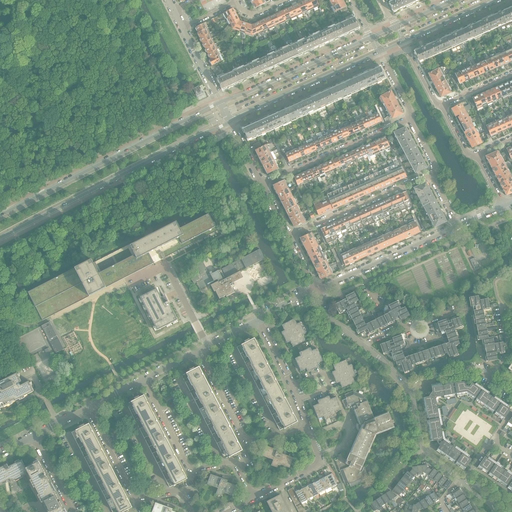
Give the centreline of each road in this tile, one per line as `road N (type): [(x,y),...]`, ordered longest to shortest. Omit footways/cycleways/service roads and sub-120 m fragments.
road 1 (tertiary): [(0,237),(230,121)]
road 2 (tertiary): [(220,102),(0,215)]
road 3 (residential): [(254,496),(235,463),(189,469),(143,379)]
road 4 (residential): [(192,511),(181,490),(136,498),(87,408)]
road 5 (residential): [(310,430),(245,442),(198,350)]
road 6 (tertiary): [(370,36),(220,102)]
road 7 (tertiary): [(230,121),(378,52)]
road 8 (residential): [(261,184),(409,118)]
road 9 (residential): [(314,289),(458,226)]
road 10 (residential): [(288,237),(430,174)]
road 11 (residential): [(492,511),(423,450),(412,390)]
road 12 (residential): [(412,390),(331,320),(314,289)]
